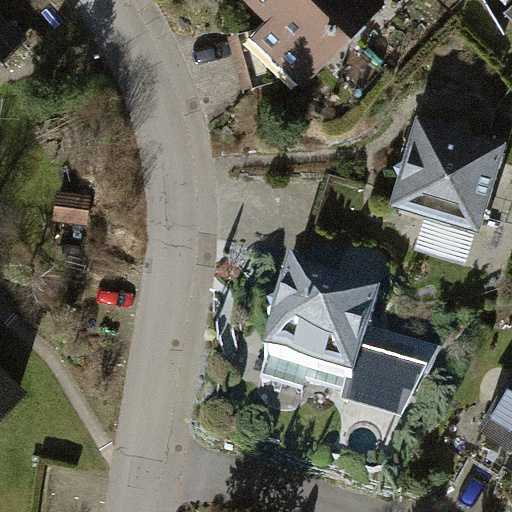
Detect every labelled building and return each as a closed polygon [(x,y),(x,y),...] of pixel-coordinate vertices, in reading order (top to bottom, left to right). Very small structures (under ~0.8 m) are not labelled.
[(228,0),(252,21),(235,39),(292,90),(372,0),(228,0)] [(0,73),(30,42),(0,12),(0,73)] [(403,118),(377,201),(470,230),(497,147),(403,118)] [(94,198),(59,194),(56,222),(91,226),(94,198)] [(275,269),(249,367),(339,391),(365,292),(275,269)] [(511,358),(469,427),(511,453),(511,358)] [(0,408),(21,386),(0,367),(0,408)]
